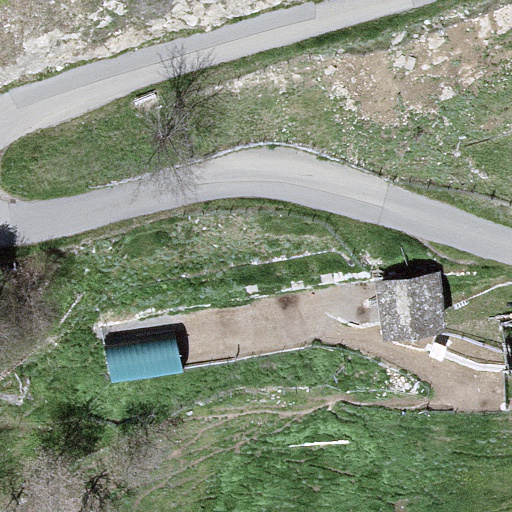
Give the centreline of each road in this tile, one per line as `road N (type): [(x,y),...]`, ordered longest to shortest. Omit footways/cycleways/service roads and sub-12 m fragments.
road 1 (unclassified): [(511,243),(275,174),(228,176),(45,223),(0,223)]
road 2 (unclassified): [(0,116),(19,103),(381,0)]
